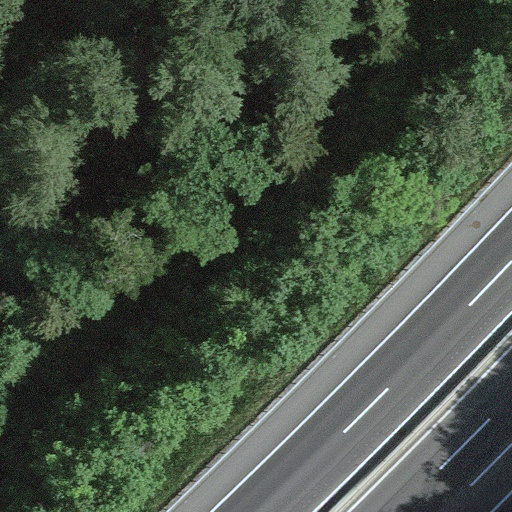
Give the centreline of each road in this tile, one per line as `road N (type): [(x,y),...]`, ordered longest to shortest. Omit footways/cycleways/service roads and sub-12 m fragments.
road 1 (motorway): [(511,259),(258,511)]
road 2 (motorway): [(419,511),(511,419)]
